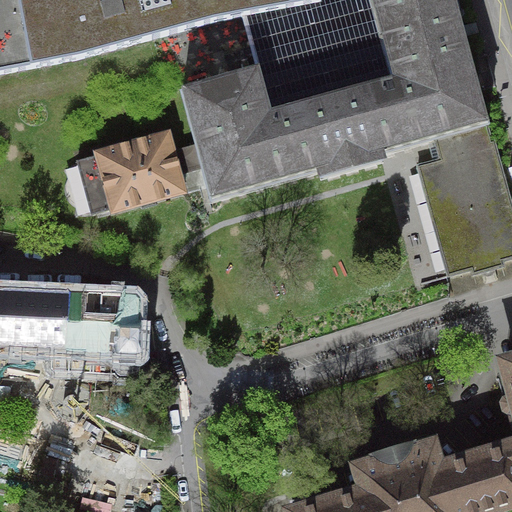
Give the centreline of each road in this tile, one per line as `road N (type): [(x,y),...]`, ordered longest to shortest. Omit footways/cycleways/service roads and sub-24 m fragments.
road 1 (residential): [(511,310),(186,410)]
road 2 (residential): [(186,410),(161,287),(0,276)]
